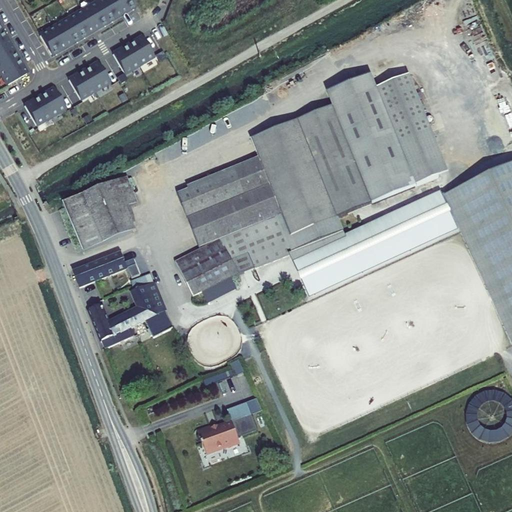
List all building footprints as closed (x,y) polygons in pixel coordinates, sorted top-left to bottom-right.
[(137,8),(132,0),(108,0),(41,39),(52,57),(137,8)] [(29,73),(0,24),(0,67),(10,84),(29,73)] [(152,56),(142,38),(113,55),(124,73),(152,56)] [(109,82),(98,65),(70,81),(80,99),(109,82)] [(333,107),(372,205),(415,188),(376,90),(370,76),(327,94),(333,107)] [(376,90),(415,188),(448,175),(409,77),(376,90)] [(65,108),(54,90),(26,107),(36,125),(65,108)] [(178,195),(200,252),(175,264),(193,298),(238,275),(230,260),(238,257),(235,248),(282,229),(277,217),(282,215),(291,238),(372,205),(333,107),(252,140),(259,159),(189,188),(190,191),(178,195)] [(462,235),(511,346),(511,165),(444,197),(460,231),(462,235)] [(63,204),(83,253),(133,233),(123,210),(137,204),(127,178),(63,204)] [(293,264),(309,300),(460,231),(444,197),(443,197),(442,195),(293,264)] [(390,201),(393,209),(403,205),(399,197),(390,201)] [(121,254),(92,266),(73,273),(80,289),(127,270),(121,254)] [(133,293),(140,310),(109,326),(102,307),(89,312),(105,350),(135,337),(131,329),(145,322),(150,331),(148,332),(151,338),(152,337),(154,339),(173,329),(164,312),(166,311),(155,284),(133,293)] [(462,433),(509,447),(511,438),(511,410),(509,409),(511,399),(475,388),(462,433)] [(251,417),(232,423),(238,439),(257,432),(251,417)] [(211,427),(197,432),(202,446),(203,446),(207,455),(228,447),(229,449),(240,445),(238,439),(232,423),(232,422),(212,430),(211,427)]
